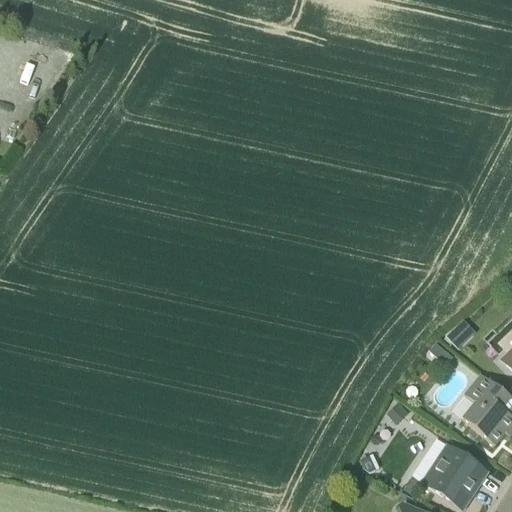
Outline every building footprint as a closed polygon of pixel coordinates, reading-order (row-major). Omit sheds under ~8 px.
[(444,369),(451,360),(434,348),(428,356),(444,369)] [(511,353),(500,364),(511,376),(511,353)] [(508,440),(511,435),(511,404),(480,380),(464,400),(475,409),(462,425),(493,450),(504,437),(508,440)] [(394,429),(407,418),(397,407),(385,418),(394,429)] [(456,511),(463,511),(486,477),(446,450),(421,488),(456,511)] [(365,479),(374,474),(368,460),(358,465),(365,479)] [(413,500),(421,490),(410,482),(402,492),(413,500)]
